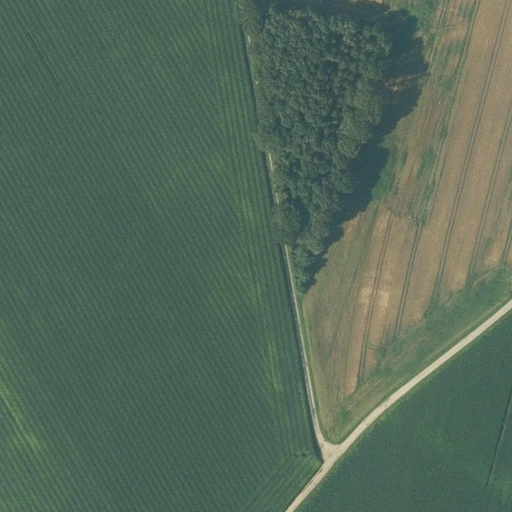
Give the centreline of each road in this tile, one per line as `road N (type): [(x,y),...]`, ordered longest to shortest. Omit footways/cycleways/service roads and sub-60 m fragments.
road 1 (track): [(335,453),(315,416),(241,0)]
road 2 (track): [(287,511),(372,413),(511,303)]
